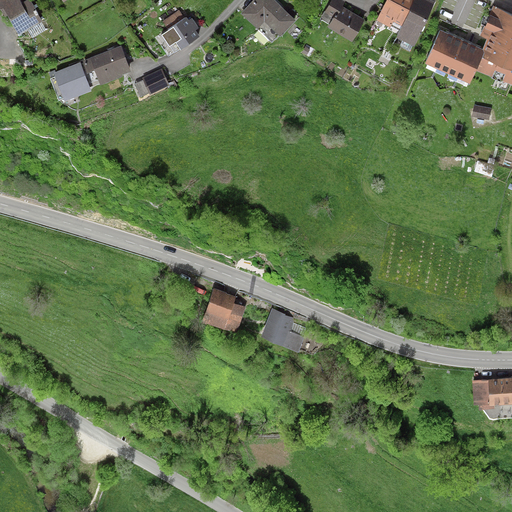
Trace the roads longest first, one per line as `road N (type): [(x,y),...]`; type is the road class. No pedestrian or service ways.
road 1 (secondary): [(511,359),(409,348),(204,266),(0,203)]
road 2 (tertiary): [(0,374),(230,511)]
